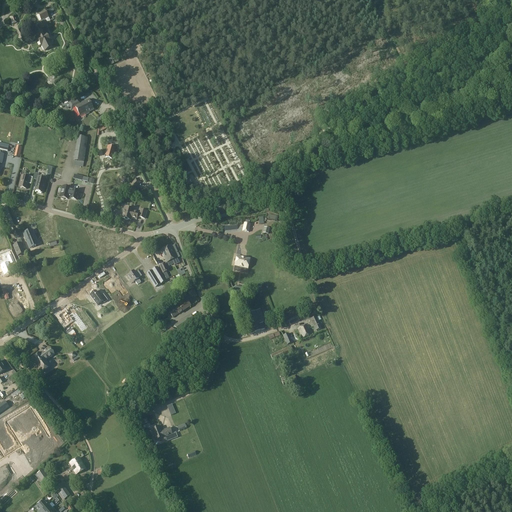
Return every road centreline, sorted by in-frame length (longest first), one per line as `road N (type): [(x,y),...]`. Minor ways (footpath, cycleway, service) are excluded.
road 1 (track): [(445,222),(447,235),(307,275),(287,212),(259,197)]
road 2 (track): [(172,229),(57,0)]
road 3 (residential): [(147,411),(204,381),(220,335),(172,229)]
road 4 (track): [(0,342),(81,432),(92,459),(93,511)]
road 5 (track): [(256,188),(326,125),(411,72)]
road 6 (residential): [(145,237),(0,342)]
road 7 (residential): [(145,237),(0,198)]
road 8 (track): [(411,72),(511,2)]
